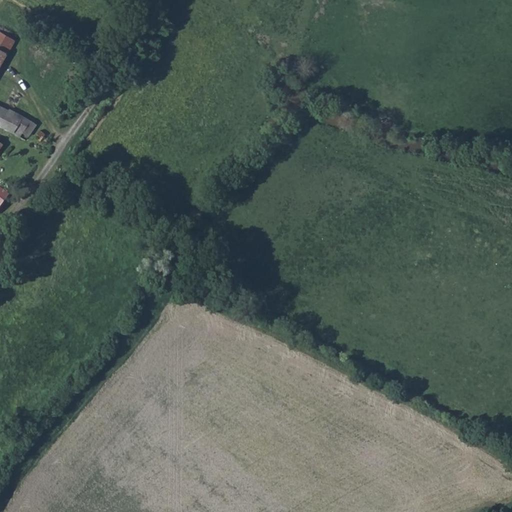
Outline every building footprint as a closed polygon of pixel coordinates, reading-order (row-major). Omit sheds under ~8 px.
[(41,35),(24,25),(0,69),(0,84),(9,89),(11,91),(41,35)] [(0,92),(5,96),(9,89),(0,84),(0,92)] [(0,112),(7,116),(16,101),(8,97),(5,96),(0,92),(0,112)] [(58,137),(65,124),(37,108),(35,112),(16,101),(7,116),(40,134),(39,136),(47,139),(50,133),(58,137)] [(71,142),(75,135),(68,131),(64,138),(71,142)] [(0,161),(0,203),(2,205),(0,207),(0,220),(10,229),(35,201),(19,187),(12,194),(5,189),(14,180),(10,176),(29,149),(16,140),(0,161)]
